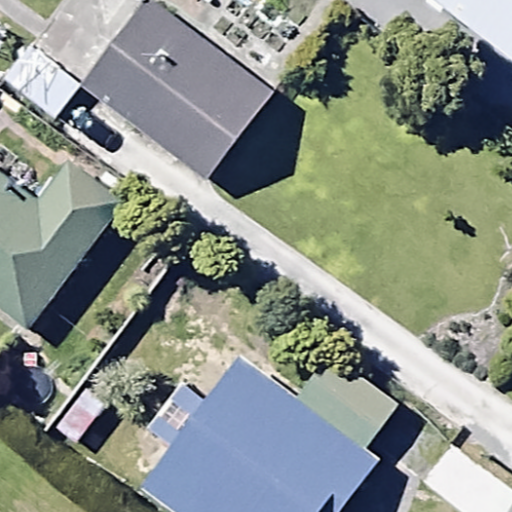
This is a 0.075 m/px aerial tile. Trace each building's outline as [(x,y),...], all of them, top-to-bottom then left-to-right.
[(511,0),(426,0),(511,70),(511,0)] [(263,106),(150,12),(64,117),(177,210),(263,106)] [(0,114),(37,144),(65,109),(16,70),(0,90),(0,114)] [(0,351),(11,360),(104,228),(48,189),(20,229),(0,213),(0,351)] [(259,396),(222,445),(312,511),(323,511),(383,432),(313,380),(286,416),(259,396)]
